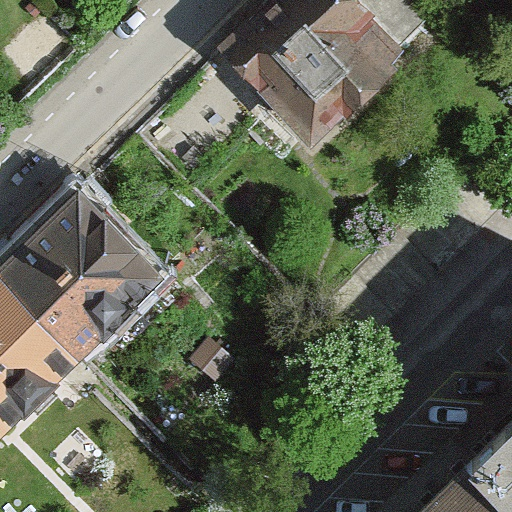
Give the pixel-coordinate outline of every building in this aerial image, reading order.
[(355,0),(275,0),(254,21),(251,17),(224,43),(310,132),(342,101),(346,105),(390,63),(387,60),(401,47),(400,45),(355,0)] [(412,0),(355,0),(400,45),(429,17),(412,0)] [(511,168),(481,138),(331,293),(370,331),(511,185),(511,168)] [(161,250),(79,168),(0,245),(0,254),(78,333),(161,250)] [(0,410),(78,333),(0,254),(0,410)] [(212,334),(193,354),(214,375),(233,355),(212,334)] [(511,396),(464,444),(511,492),(511,396)] [(511,511),(511,492),(464,444),(396,511),(511,511)]
